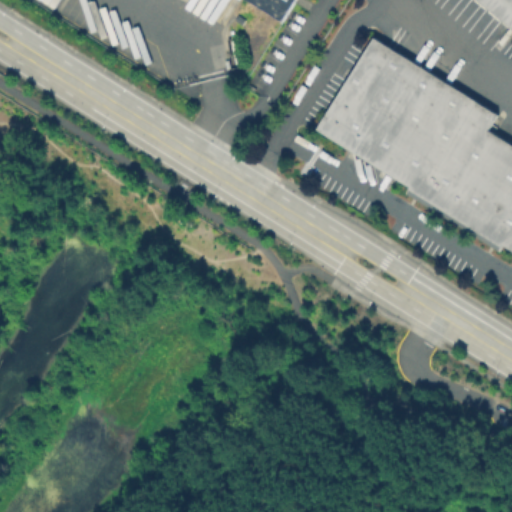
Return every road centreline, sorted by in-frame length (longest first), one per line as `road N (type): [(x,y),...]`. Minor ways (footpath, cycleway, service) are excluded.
road 1 (primary): [(25,51),(340,247)]
road 2 (primary): [(408,290),(511,354)]
